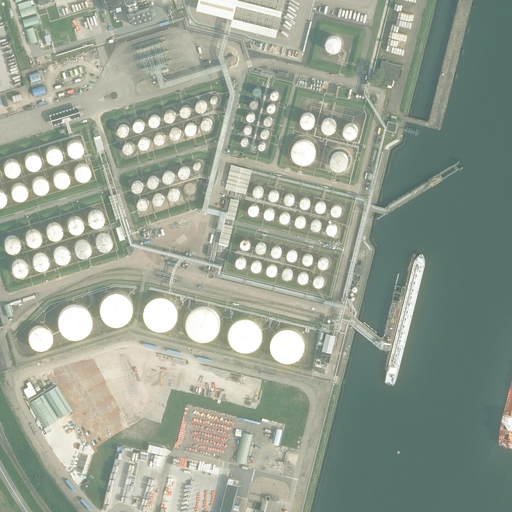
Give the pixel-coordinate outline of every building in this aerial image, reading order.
[(103,0),(107,9),(125,3),(123,0),(103,0)] [(198,0),(198,4),(234,14),(237,0),(198,0)] [(30,1),(18,4),(19,9),(31,6),(30,1)] [(34,6),(19,10),(21,17),(36,13),(34,6)] [(153,19),(149,8),(128,14),(132,25),(153,19)] [(31,17),(22,20),(24,27),(39,23),(37,15),(31,17)] [(33,27),(25,29),(30,44),(37,42),(33,27)] [(342,49),(339,35),(326,38),(328,52),(342,49)] [(399,82),(402,69),(403,66),(381,61),(378,77),(383,78),(382,84),(392,86),(393,80),(399,82)] [(39,72),(29,75),(31,83),(41,80),(39,72)] [(44,85),(32,89),(34,97),(46,93),(44,85)] [(207,105),(207,103),(206,102),(206,101),(205,100),(204,100),(201,99),(199,100),(198,101),(197,102),(196,103),(196,104),(196,105),(196,107),(196,108),(197,109),(199,110),(201,111),(202,111),(203,110),(205,109),(206,108),(207,107),(207,105)] [(192,110),(191,108),(191,107),(190,106),(188,104),(187,104),(186,104),(185,104),(184,104),(182,105),(181,107),(180,108),(180,109),(180,110),(180,112),(181,113),(182,114),(183,115),(185,115),(186,115),(188,115),(190,114),(190,113),(191,112),(191,111),(192,110)] [(49,114),(53,125),(81,117),(77,106),(49,114)] [(176,115),(176,114),(176,113),(176,112),(175,111),(175,110),(173,109),(172,109),(171,108),(170,109),(168,109),(167,110),(166,111),(165,112),(165,113),(165,114),(165,116),(165,117),(166,118),(168,119),(169,120),(170,120),(171,120),(173,120),(174,119),(175,118),(176,117),(176,115)] [(315,118),(315,117),(315,116),(314,114),(313,113),(312,112),(311,112),(309,111),(308,111),(306,111),(305,112),(304,112),(303,113),(302,114),(301,115),(301,117),(301,118),(301,120),(301,121),(302,122),(302,123),(304,124),(305,125),(306,125),(307,125),(309,125),(310,125),(312,124),(313,124),(314,123),(315,121),(315,120),(315,118)] [(161,120),(161,119),(161,117),(160,116),(160,115),(158,114),(157,114),(156,114),(154,114),(152,114),(151,115),(150,117),(150,118),(150,119),(150,121),(151,122),(151,123),(153,125),(155,125),(156,125),(158,125),(159,123),(161,122),(161,121),(161,120)] [(212,123),(212,122),(212,121),(212,120),(211,118),(210,118),(209,117),(208,117),(207,117),(206,117),(205,117),(203,118),(202,119),(201,120),(201,121),(201,122),(201,124),(202,126),(204,127),(205,128),(206,128),(207,128),(209,128),(211,127),(211,126),(212,125),(212,123)] [(336,124),(336,122),(336,121),(335,120),(334,119),(333,118),(332,117),(331,117),(329,117),(328,117),(327,117),(326,118),(324,119),(323,120),(323,121),(322,122),(322,124),(322,125),(323,126),(323,128),(324,129),(325,130),(326,130),(328,131),(329,131),(330,131),(332,131),(333,130),(334,129),(335,128),(336,127),(336,125),(336,124)] [(145,124),(144,122),(144,121),(143,120),(142,119),(139,118),(138,118),(137,119),(135,120),(134,121),(134,122),(133,123),(133,124),(134,126),(134,127),(135,128),(136,129),(137,129),(139,130),(140,130),(141,130),(143,128),(144,128),(144,127),(145,125),(145,124)] [(197,127),(197,126),(196,125),(196,124),(195,123),(193,122),(192,121),(191,121),(189,122),(188,123),(187,123),(186,125),(185,127),(186,129),(186,130),(187,131),(189,132),(190,133),(191,133),(192,133),(193,133),(195,131),(196,130),(196,129),(197,127)] [(395,132),(397,124),(388,121),(386,130),(395,132)] [(358,129),(357,127),(357,126),(357,125),(356,124),(355,123),(354,123),(353,122),(351,122),(349,122),(348,122),(347,123),(346,124),(345,125),(344,126),(343,127),(343,129),(343,130),(344,131),(344,133),(345,134),(346,135),(347,136),(350,136),(351,136),(353,136),(355,135),(355,134),(356,133),(357,132),(357,131),(358,129)] [(130,129),(129,127),(128,125),(127,124),(126,124),(124,123),(123,123),(122,123),(120,125),(119,125),(119,126),(118,127),(118,129),(118,131),(119,132),(120,133),(121,134),(122,134),(123,134),(124,135),(125,134),(126,134),(127,134),(128,133),(129,131),(129,130),(130,129)] [(182,132),(182,131),(182,130),(181,129),(180,128),(179,127),(178,127),(176,126),(175,127),(174,127),(172,128),(171,129),(171,130),(171,131),(170,132),(171,134),(171,135),(172,136),(173,137),(175,138),(176,138),(177,138),(178,138),(180,137),(181,136),(181,135),(182,133),(182,132)] [(166,137),(165,135),(165,134),(164,133),(164,132),(162,131),(160,131),(159,131),(158,131),(156,132),(155,133),(155,134),(154,135),(154,136),(155,139),(155,140),(156,141),(157,141),(158,142),(160,142),(161,142),(162,142),(164,141),(165,140),(165,139),(166,137)] [(151,142),(150,140),(150,139),(149,138),(147,136),(146,136),(145,136),(143,136),(142,137),(141,138),(140,139),(139,140),(139,141),(139,144),(140,145),(141,146),(142,147),(144,147),(146,147),(147,147),(149,146),(150,144),(150,143),(151,142)] [(101,137),(94,139),(98,151),(104,149),(101,137)] [(83,146),(83,144),(83,143),(82,142),(81,140),(80,139),(79,138),(77,138),(76,138),(74,138),(72,138),(71,139),(70,140),(68,141),(68,142),(67,144),(67,145),(67,147),(67,149),(68,150),(69,151),(70,152),(72,153),(74,154),(75,154),(77,154),(78,153),(79,153),(81,152),(82,151),(83,149),(83,147),(83,146)] [(316,151),(316,150),(315,148),(315,146),(314,144),(312,142),(310,140),(308,139),(306,138),(304,138),(303,138),(301,138),(298,139),(296,140),(294,142),(293,144),(292,146),(291,148),(291,151),(291,153),(292,156),(293,158),(295,159),(297,161),(299,162),(301,162),(304,163),(306,162),(308,162),(310,161),(312,159),(313,158),(315,156),(315,153),(316,151)] [(135,147),(135,146),(135,145),(134,144),(134,143),(133,142),(131,141),(129,140),(128,141),(127,141),(125,142),(124,143),(124,144),(123,145),(123,146),(124,148),(124,149),(125,150),(126,151),(127,152),(129,152),(131,152),(133,151),(134,150),(134,149),(135,148),(135,147)] [(62,153),(62,151),(62,150),(61,149),(60,147),(59,146),(57,145),(56,145),(54,145),(53,145),(51,145),(50,146),(48,147),(47,148),(46,149),(46,151),(46,153),(46,154),(46,156),(47,157),(48,158),(49,159),(50,160),(52,161),(53,161),(55,161),(57,161),(58,160),(59,159),(61,158),(61,156),(62,154),(62,153)] [(41,160),(41,159),(41,158),(41,156),(40,155),(39,154),(38,153),(36,152),(34,151),(33,151),(31,152),(29,152),(28,153),(27,154),(26,155),(25,156),(25,158),(25,159),(25,161),(25,162),(26,164),(27,165),(28,166),(30,167),(32,167),(33,168),(34,167),(36,167),(38,166),(39,165),(40,164),(40,163),(41,161),(41,160)] [(347,163),(346,161),(346,159),(345,158),(345,157),(343,156),(342,155),(339,155),(338,155),(336,155),(335,156),(333,157),(332,158),(331,159),(331,161),(331,162),(331,164),(331,165),(332,167),(333,168),(334,169),(335,170),(337,170),(338,171),(340,170),(341,170),(343,169),(344,168),(345,167),(346,166),(346,164),(347,163)] [(20,166),(20,164),(19,163),(19,161),(18,160),(16,159),(15,158),(13,158),(11,157),(9,158),(8,158),(7,159),(6,160),(5,161),(4,163),(4,164),(4,166),(4,167),(4,169),(5,170),(6,171),(7,172),(9,173),(10,174),(12,174),(13,174),(15,173),(16,172),(18,171),(19,170),(19,169),(20,167),(20,166)] [(91,170),(91,169),(90,167),(89,166),(88,165),(87,164),(86,163),(84,162),(82,162),(81,162),(79,163),(78,164),(76,165),(75,166),(75,167),(74,169),(74,170),(74,172),(75,173),(75,174),(76,176),(77,177),(79,178),(80,178),(82,178),(84,178),(85,178),(87,177),(88,176),(89,175),(90,173),(90,172),(91,170)] [(191,171),(190,169),(189,167),(188,166),(187,166),(185,165),(184,165),(183,166),(181,167),(180,167),(180,169),(179,170),(179,171),(179,172),(179,173),(180,175),(182,176),(183,176),(184,177),(186,177),(187,176),(189,175),(190,174),(190,173),(191,172),(191,171)] [(251,170),(232,165),(226,188),(245,193),(251,170)] [(69,177),(69,175),(68,174),(67,172),(66,171),(65,170),(64,169),(62,169),(61,169),(59,169),(58,169),(56,170),(55,171),(54,172),(53,174),(53,175),(52,177),(53,178),(53,180),(54,181),(55,182),(56,184),(58,184),(59,185),(60,185),(62,185),(63,185),(65,184),(66,183),(67,181),(68,180),(69,179),(69,177)] [(175,176),(175,175),(174,174),(173,172),(172,171),(170,170),(168,170),(167,171),(165,172),(164,173),(164,174),(163,175),(163,176),(164,178),(164,179),(165,180),(166,181),(168,182),(169,182),(171,181),(172,181),(173,180),(174,179),(174,178),(175,176)] [(48,183),(48,181),(47,180),(46,178),(45,177),(44,176),(43,176),(41,175),(40,175),(38,175),(37,175),(35,176),(34,177),(33,179),(32,180),(32,181),(31,183),(32,185),(32,186),(33,188),(34,189),(35,190),(37,191),(38,191),(39,191),(41,191),(42,191),(44,190),(45,189),(46,188),(47,186),(48,185),(48,183)] [(159,181),(159,179),(159,178),(158,177),(156,175),(154,175),(153,175),(151,175),(150,176),(149,177),(148,178),(148,179),(148,180),(148,182),(148,184),(149,184),(150,185),(151,186),(153,186),(154,186),(155,186),(157,185),(158,184),(159,183),(159,182),(159,181)] [(144,186),(144,185),(143,183),(142,182),(141,181),(140,180),(138,180),(137,180),(136,180),(134,181),(133,182),(133,183),(132,185),(132,186),(133,187),(133,189),(134,190),(135,191),(136,191),(138,191),(139,191),(140,191),(142,190),(142,189),(143,188),(144,187),(144,186)] [(27,190),(27,188),(27,187),(26,185),(25,184),(24,183),(23,182),(22,182),(20,182),(18,182),(16,182),(15,183),(14,184),(12,185),(12,186),(11,188),(11,189),(11,191),(11,193),(12,194),(13,195),(14,196),(16,197),(18,198),(19,198),(21,198),(22,197),(24,196),(25,195),(26,194),(27,193),(27,191),(27,190)] [(264,191),(264,190),(264,189),(263,188),(262,187),(261,186),(260,185),(259,185),(257,185),(256,185),(254,187),(254,188),(253,188),(253,190),(253,192),(254,194),(256,195),(258,196),(259,196),(260,196),(262,195),(262,194),(263,193),(264,192),(264,191)] [(181,193),(180,191),(180,190),(179,189),(177,188),(175,187),(174,187),(173,187),(171,189),(170,190),(169,192),(169,193),(169,194),(169,195),(170,196),(171,197),(172,198),(174,199),(176,198),(177,198),(178,197),(179,196),(180,195),(180,194),(181,193)] [(279,194),(279,192),(278,190),(276,189),(274,189),(273,189),(272,189),(271,189),(270,190),(270,191),(269,192),(269,193),(268,194),(268,195),(269,196),(270,198),(271,199),(273,199),(275,199),(277,198),(278,197),(279,197),(279,195),(279,194)] [(165,198),(164,196),(164,195),(163,194),(161,192),(160,192),(159,192),(158,192),(157,192),(155,193),(154,195),(153,196),(153,198),(154,200),(154,201),(155,202),(157,203),(158,203),(159,203),(160,203),(161,203),(163,202),(164,200),(164,199),(165,198)] [(295,198),(295,197),(294,196),(293,194),(292,193),(291,192),(289,192),(288,192),(287,193),(286,194),(285,195),(284,196),(284,197),(284,198),(284,200),(285,201),(286,202),(287,203),(289,203),(290,203),(291,203),(292,202),(293,202),(294,201),(294,200),(295,199),(295,198)] [(122,216),(115,195),(108,197),(115,218),(122,216)] [(149,202),(149,201),(149,200),(147,198),(146,197),(144,196),(143,196),(142,196),(141,197),(139,198),(138,200),(138,201),(138,202),(138,203),(138,204),(139,205),(139,206),(141,207),(142,208),(143,208),(145,208),(146,207),(147,206),(149,204),(149,203),(149,202)] [(310,201),(310,199),(309,198),(309,197),(308,197),(307,196),(305,196),(303,196),(301,197),(301,198),(300,199),(300,200),(299,201),(300,203),(301,205),(302,206),(303,206),(305,207),(306,207),(307,206),(308,205),(310,203),(310,201)] [(226,217),(234,219),(240,200),(232,197),(226,217)] [(326,206),(326,205),(326,204),(325,203),(325,202),(324,202),(324,201),(323,200),(321,200),(320,200),(319,200),(318,201),(317,201),(316,202),(316,203),(315,204),(315,205),(315,207),(316,208),(316,209),(317,210),(318,210),(320,211),(321,211),(322,211),(323,210),(324,210),(324,209),(325,208),(326,207),(326,206)] [(259,209),(259,208),(259,207),(258,206),(257,205),(257,204),(256,203),(254,203),(252,203),(251,203),(250,205),(249,206),(248,206),(248,208),(248,210),(250,212),(251,213),(253,214),(254,214),(255,214),(257,213),(258,212),(258,211),(259,210),(259,209)] [(341,209),(341,207),(340,206),(339,205),(338,204),(337,204),(336,204),(335,204),(334,204),(332,205),(331,207),(331,208),(331,209),(331,211),(332,213),(333,214),(334,214),(336,215),(337,215),(338,214),(340,213),(341,211),(341,209)] [(275,213),(275,212),(274,210),(273,209),(272,208),(271,208),(269,207),(268,207),(267,208),(265,209),(264,210),(264,212),(264,213),(264,214),(265,216),(266,217),(267,217),(268,218),(269,218),(271,218),(273,216),(274,215),(274,214),(275,213)] [(104,217),(104,215),(104,214),(103,213),(102,211),(101,210),(99,209),(97,209),(96,209),(94,209),(93,210),(91,210),(90,211),(89,213),(89,214),(88,215),(88,217),(88,219),(89,221),(90,222),(91,223),(92,224),(93,225),(95,225),(97,225),(98,225),(99,224),(101,224),(102,223),(103,221),(104,220),(104,219),(104,217)] [(290,217),(290,216),(290,215),(290,214),(289,213),(287,212),(285,211),(284,211),(283,211),(282,212),(281,212),(281,213),(280,214),(280,215),(279,216),(280,218),(280,219),(281,220),(282,221),(284,222),(286,222),(288,221),(289,220),(290,219),(290,218),(290,217)] [(83,223),(83,222),(82,220),(82,219),(81,218),(80,217),(78,216),(77,215),(75,215),(74,215),(72,215),(71,216),(69,217),(68,218),(68,219),(67,221),(67,223),(67,224),(67,226),(68,227),(69,229),(70,230),(71,231),(73,231),(74,231),(76,231),(78,231),(79,230),(80,229),(81,228),(82,227),(83,225),(83,223)] [(305,220),(305,218),(305,217),(304,216),(303,216),(302,215),(301,215),(300,215),(299,215),(298,215),(296,216),(296,217),(295,218),(295,220),(295,222),(296,224),(297,225),(298,225),(300,225),(302,225),(303,225),(303,224),(304,223),(305,222),(305,221),(305,220)] [(321,224),(322,224),(321,222),(321,221),(320,220),(318,219),(316,219),(315,219),(314,219),(312,220),(312,221),(311,222),(311,223),(311,224),(311,226),(312,228),(313,228),(314,229),(315,229),(316,229),(317,229),(318,229),(320,228),(321,226),(321,224)] [(62,230),(62,228),(62,227),(61,226),(60,224),(59,223),(57,222),(56,222),(55,222),(53,222),(51,222),(50,223),(49,224),(48,225),(47,226),(46,228),(46,230),(46,231),(47,233),(47,234),(48,235),(49,236),(51,237),(52,238),(54,238),(55,238),(57,238),(58,237),(60,236),(61,235),(62,233),(62,232),(62,230)] [(337,228),(337,226),(336,224),(335,224),(334,223),(332,223),(331,223),(329,223),(328,224),(328,225),(327,226),(327,227),(327,228),(327,230),(327,231),(328,231),(329,233),(331,233),(332,233),(333,233),(335,233),(336,232),(336,231),(337,230),(337,229),(337,228)] [(120,226),(116,227),(120,240),(124,239),(120,226)] [(230,228),(223,226),(218,244),(226,246),(230,228)] [(42,236),(41,235),(41,233),(40,232),(39,230),(38,229),(36,228),(35,228),(33,228),(31,228),(30,229),(29,229),(27,231),(26,232),(26,233),(25,235),(25,236),(26,238),(26,239),(27,241),(28,242),(29,243),(30,244),(32,244),(34,244),(35,244),(37,243),(38,243),(39,242),(40,240),(41,239),(41,238),(42,236)] [(112,240),(112,238),(111,237),(110,235),(110,234),(108,233),(107,232),(105,232),(104,232),(102,232),(100,232),(99,233),(98,234),(97,235),(96,237),(96,238),(95,240),(96,241),(96,243),(97,244),(98,245),(99,246),(100,247),(101,248),(103,248),(105,248),(107,247),(108,247),(109,246),(110,244),(111,243),(112,242),(112,240)] [(21,243),(20,241),(20,239),(19,238),(18,237),(17,236),(16,235),(14,235),(12,235),(11,235),(9,235),(8,236),(6,237),(6,238),(5,240),(4,241),(4,243),(4,244),(5,246),(6,247),(7,249),(8,250),(10,250),(11,251),(12,251),(14,251),(15,250),(17,250),(18,249),(19,247),(20,246),(20,244),(21,243)] [(90,247),(90,246),(90,245),(90,243),(89,242),(88,240),(87,240),(85,239),(84,238),(82,238),(81,238),(79,239),(78,240),(76,241),(75,242),(75,244),(74,245),(74,246),(74,248),(75,249),(75,251),(76,252),(78,253),(79,254),(82,255),(84,255),(85,254),(86,253),(88,252),(89,251),(90,250),(90,248),(90,247)] [(250,246),(250,245),(250,244),(249,242),(247,241),(247,240),(245,240),(244,240),(243,240),(241,242),(240,243),(240,244),(239,245),(240,247),(241,249),(242,250),(243,250),(245,251),(246,251),(247,251),(248,250),(249,249),(250,248),(250,246)] [(70,253),(70,251),(69,250),(69,248),(67,247),(66,246),(65,245),(63,245),(62,244),(60,245),(58,245),(57,246),(56,247),(55,248),(54,249),(54,251),(53,253),(53,254),(54,255),(55,257),(56,258),(57,259),(59,260),(61,261),(63,261),(64,260),(66,260),(67,259),(68,257),(69,256),(69,254),(70,253)] [(265,250),(265,248),(265,247),(264,246),(263,245),(262,245),(261,244),(260,244),(259,245),(258,245),(256,246),(255,247),(255,248),(255,249),(255,251),(255,252),(256,253),(257,254),(258,255),(260,255),(262,255),(263,254),(264,253),(265,252),(265,251),(265,250)] [(280,254),(280,253),(279,252),(278,251),(278,250),(277,249),(276,249),(274,249),(273,249),(272,249),(271,250),(270,251),(269,252),(269,254),(269,256),(270,257),(271,258),(271,259),(272,259),(274,260),(276,259),(277,259),(278,258),(279,257),(280,255),(280,254)] [(48,260),(48,258),(48,257),(47,255),(46,254),(45,253),(43,252),(42,252),(40,251),(39,252),(37,252),(36,253),(35,254),(33,255),(33,256),(32,258),(32,259),(32,261),(33,263),(34,264),(35,265),(36,266),(37,267),(38,267),(40,268),(42,268),(43,267),(45,266),(46,265),(47,264),(48,263),(48,261),(48,260)] [(296,257),(296,256),(296,255),(294,253),(293,252),(292,252),(290,251),(288,252),(287,252),(287,253),(286,255),(285,257),(286,259),(287,260),(288,261),(288,262),(290,262),(292,262),(293,262),(294,261),(295,260),(296,259),(296,257)] [(312,261),(312,260),(312,259),(311,257),(310,257),(309,256),(308,256),(307,256),(305,256),(304,256),(303,257),(302,258),(302,259),(301,261),(302,263),(302,264),(303,265),(304,266),(305,266),(306,266),(308,266),(309,266),(310,265),(311,264),(312,262),(312,261)] [(28,266),(28,265),(27,263),(26,261),(25,260),(24,259),(23,258),(21,258),(19,258),(17,258),(16,259),(15,259),(14,261),(13,262),(12,263),(12,264),(11,266),(12,268),(12,269),(13,270),(14,272),(15,273),(16,274),(18,274),(19,274),(21,274),(22,274),(24,273),(25,272),(26,271),(27,269),(28,268),(28,266)] [(245,264),(245,263),(245,262),(245,261),(244,261),(243,260),(242,259),(240,258),(238,258),(236,259),(236,260),(235,261),(234,262),(234,263),(235,265),(235,266),(236,267),(236,268),(237,268),(239,269),(240,269),(241,269),(242,268),(244,267),(245,266),(245,264)] [(327,265),(327,264),(327,263),(326,261),(325,261),(324,260),(322,260),(321,260),(320,260),(318,262),(317,263),(317,265),(317,267),(318,269),(320,270),(322,271),(323,271),(324,270),(326,269),(327,267),(327,265)] [(262,268),(262,267),(262,266),(260,264),(259,263),(257,262),(256,262),(255,262),(254,263),(253,264),(252,264),(252,265),(251,266),(251,268),(251,270),(252,270),(253,271),(254,272),(256,273),(257,273),(258,273),(259,273),(260,272),(261,271),(261,270),(262,269),(262,268)] [(276,272),(276,270),(275,268),(274,267),(273,267),(271,266),(270,266),(268,267),(267,268),(266,269),(266,270),(265,272),(266,274),(267,275),(268,276),(269,277),(270,277),(272,277),(273,276),(274,276),(275,275),(276,274),(276,272)] [(292,276),(292,274),(292,273),(291,273),(291,272),(290,271),(288,271),(287,270),(286,270),(285,271),(284,271),(283,272),(282,274),(282,276),(282,278),(283,279),(284,280),(285,281),(287,281),(288,281),(289,281),(290,280),(291,280),(292,278),(292,277),(292,276)] [(307,280),(307,279),(307,278),(306,276),(304,275),(303,274),(301,274),(301,275),(300,275),(298,276),(297,277),(297,279),(297,280),(297,282),(298,283),(300,285),(302,285),(304,285),(305,284),(306,283),(307,282),(307,281),(307,280)] [(323,284),(323,282),(322,281),(321,280),(320,279),(319,279),(318,278),(317,278),(315,279),(314,280),(313,281),(312,282),(312,283),(312,284),(312,286),(313,287),(314,288),(315,289),(316,289),(317,289),(319,289),(320,289),(321,288),(321,287),(322,286),(323,284)] [(126,310),(126,309),(126,307),(125,304),(123,302),(122,299),(119,297),(117,296),(115,295),(112,295),(109,295),(105,296),(103,297),(101,299),(98,301),(97,303),(96,306),(96,309),(96,312),(97,315),(98,317),(100,319),(102,321),(104,323),(107,324),(110,324),(113,324),(115,324),(117,323),(119,322),(121,320),(123,318),(125,315),(125,313),(126,310)] [(180,314),(179,311),(179,309),(177,306),(175,303),(173,302),(171,300),(168,299),(165,299),(162,299),(159,300),(156,302),(154,303),(152,305),(151,308),(150,311),(150,314),(150,317),(151,319),(152,321),(154,324),(156,326),(158,327),(161,328),(164,329),(167,329),(170,328),(173,326),(175,325),(177,323),(178,320),(179,317),(180,314)] [(9,303),(3,305),(7,317),(13,315),(9,303)] [(87,322),(86,319),(86,316),(84,314),(82,311),(80,310),(77,308),(75,308),(72,307),(69,308),(66,309),(64,310),(62,312),(60,314),(59,317),(58,319),(58,322),(58,325),(59,328),(60,330),(62,332),(65,334),(67,335),(70,336),(73,336),(75,336),(78,335),(81,334),(83,332),(84,330),(86,328),(87,325),(87,322)] [(219,323),(219,322),(219,319),(218,317),(217,314),(215,312),(213,310),(210,309),(207,308),(205,307),(202,308),(200,308),(196,310),(194,311),(192,314),(190,317),(190,319),(189,322),(189,324),(190,327),(191,329),(193,332),(195,334),(196,335),(198,336),(200,337),(203,337),(207,337),(209,336),(212,335),(214,334),(216,332),(217,330),(218,328),(219,326),(219,323)] [(261,334),(260,331),(260,329),(258,326),(256,323),(254,322),(251,320),(248,319),(245,319),(243,319),(240,320),(237,322),(235,324),(233,326),(232,329),(231,331),(231,334),(231,337),(232,340),(233,343),(235,345),(237,347),(240,348),(242,349),(246,349),(249,349),(252,348),(254,346),(256,345),(258,343),(259,341),(259,340),(260,337),(261,334)] [(49,338),(48,336),(48,334),(47,332),(46,331),(45,330),(43,328),(41,328),(38,327),(36,328),(34,328),(33,329),(31,331),(30,332),(29,334),(28,335),(28,338),(28,340),(29,342),(30,343),(31,345),(32,346),(34,347),(36,348),(38,348),(40,348),(41,348),(43,347),(45,346),(46,344),(48,342),(48,340),(49,338)] [(303,344),(303,343),(302,340),(302,337),(301,335),(300,334),(298,332),(296,331),(293,329),(290,329),(287,328),(284,329),(282,330),(279,332),(277,333),(275,335),(274,338),(273,341),(273,344),(273,347),(274,349),(276,352),(278,354),(280,356),(281,357),(283,358),(286,358),(288,358),(291,358),(294,357),(296,356),(298,354),(300,352),(302,349),(302,347),(303,344)] [(331,353),(336,336),(326,333),(322,351),(331,353)] [(331,355),(322,353),(320,360),(329,362),(331,355)] [(242,432),(235,461),(247,463),(253,434),(242,432)] [(150,444),(148,451),(160,454),(160,455),(155,454),(153,464),(160,465),(164,448),(150,444)] [(85,486),(90,482),(79,469),(74,473),(85,486)] [(234,478),(229,477),(228,483),(220,511),(231,511),(238,486),(233,484),(234,478)]
